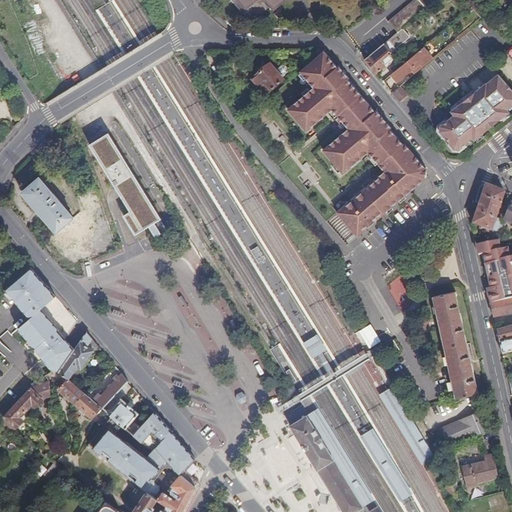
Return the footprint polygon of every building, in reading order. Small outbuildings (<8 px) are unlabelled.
[(240,0),(246,7),(244,8),(254,20),(269,7),(264,1),(266,0),(267,0),(274,8),(283,0),(240,0)] [(414,0),(389,23),(399,34),(436,0),(414,0)] [(468,0),(464,4),(468,10),(469,9),(479,1),(478,0),(468,0)] [(469,9),(478,20),(488,11),(479,1),(469,9)] [(399,34),(385,45),(389,51),(402,39),(399,34)] [(365,61),(376,74),(384,66),(381,62),(391,53),(389,51),(385,45),(365,61)] [(411,72),(413,75),(432,59),(423,48),(391,76),(398,83),(411,72)] [(339,215),(359,239),(421,184),(426,179),(426,170),(405,144),(403,145),(390,129),(391,128),(377,110),(375,112),(348,79),(349,78),(346,74),(348,73),(345,70),(343,71),(339,66),(338,67),(324,51),(319,56),(300,72),(314,89),(289,111),(309,134),(333,113),(349,132),(325,154),(345,178),(371,156),(386,174),(339,215)] [(381,62),(384,66),(386,67),(396,59),(391,53),(381,62)] [(271,64),(253,80),(259,87),(263,83),(272,92),(285,80),(284,78),(289,72),(289,68),(287,65),(283,65),(277,70),(271,64)] [(511,106),(511,91),(499,75),(491,82),(493,85),(489,88),(487,85),(486,86),(480,91),(476,94),(474,96),(476,98),(473,101),(471,98),(469,100),(463,105),(459,108),(453,113),(452,114),(455,118),(450,122),(442,129),(440,132),(456,152),(458,152),(461,151),(467,146),(470,144),(473,140),(475,142),(476,142),(482,137),(502,120),(508,115),(509,114),(507,112),(506,110),(511,106)] [(392,93),(399,102),(407,95),(400,87),(392,93)] [(474,96),(476,94),(473,91),(470,93),(470,96),(467,97),(469,100),(471,98),(474,96)] [(469,100),(467,97),(466,97),(460,102),(463,105),(469,100)] [(439,135),(440,132),(442,129),(450,122),(448,120),(439,128),(439,135)] [(455,155),(458,152),(456,152),(440,132),(439,135),(455,155)] [(116,190),(130,212),(123,216),(134,236),(148,227),(155,238),(166,231),(159,221),(161,220),(108,134),(89,145),(116,190)] [(36,151),(44,160),(57,149),(49,140),(36,151)] [(57,232),(74,217),(40,177),(23,192),(57,232)] [(476,223),(494,229),(505,193),(487,185),(484,185),(480,188),(477,204),(481,205),(476,223)] [(83,210),(98,205),(94,195),(80,200),(83,210)] [(511,202),(507,200),(503,211),(508,213),(511,202)] [(511,252),(510,246),(503,248),(501,239),(496,240),(479,243),(481,249),(485,248),(494,286),(489,287),(493,303),(511,298),(511,252)] [(56,297),(30,267),(5,289),(7,292),(13,299),(30,319),(18,329),(29,341),(33,345),(36,349),(35,350),(48,365),(53,371),(56,370),(59,372),(73,350),(70,345),(66,340),(57,330),(55,331),(52,327),(55,324),(41,309),(44,307),(41,304),(45,301),(47,304),(56,297)] [(11,301),(13,299),(7,292),(5,294),(11,301)] [(454,294),(434,298),(437,310),(457,399),(477,394),(470,363),(454,294)] [(511,298),(493,303),(496,316),(511,312),(511,326),(499,329),(502,342),(511,339),(511,298)] [(364,330),(356,335),(365,349),(372,344),(380,339),(375,333),(371,325),(364,330)] [(96,403),(72,382),(73,380),(74,381),(94,352),(93,350),(97,344),(86,331),(73,350),(59,372),(69,380),(60,390),(93,417),(102,407),(96,403)] [(317,335),(301,344),(309,358),(325,349),(317,335)] [(504,353),(511,351),(511,339),(502,342),(504,353)] [(96,403),(102,407),(104,409),(129,381),(122,373),(96,403)] [(48,398),(54,395),(50,380),(33,386),(0,420),(0,422),(5,426),(9,422),(16,429),(22,423),(19,420),(32,407),(35,410),(44,401),(42,399),(46,396),(48,398)] [(388,383),(375,390),(414,460),(421,456),(427,452),(413,428),(406,413),(388,383)] [(242,392),(237,395),(238,400),(242,403),(247,401),(246,396),(242,392)] [(139,413),(122,399),(109,413),(113,416),(123,425),(127,428),(139,413)] [(22,423),(35,410),(32,407),(19,420),(22,423)] [(316,409),(304,416),(307,421),(316,435),(320,441),(324,439),(328,446),(333,454),(329,456),(334,465),(338,471),(341,475),(361,508),(363,511),(380,511),(362,482),(316,409)] [(171,431),(156,412),(135,435),(149,446),(156,449),(171,431)] [(441,429),(448,446),(487,429),(480,413),(441,429)] [(116,435),(123,425),(113,416),(90,444),(143,485),(140,488),(147,493),(153,497),(160,491),(159,485),(153,481),(165,468),(171,467),(181,475),(182,474),(189,465),(193,461),(193,457),(194,456),(190,452),(176,436),(171,431),(156,449),(148,457),(128,441),(126,442),(116,435)] [(304,416),(287,427),(295,439),(299,445),(301,449),(311,466),(317,475),(323,485),(329,495),(339,511),(355,511),(361,508),(341,475),(338,471),(334,465),(329,456),(333,454),(328,446),(324,439),(320,441),(316,435),(307,421),(304,416)] [(487,461),(460,467),(467,488),(478,485),(478,482),(499,477),(493,453),(485,455),(487,461)] [(66,473),(54,463),(43,475),(56,485),(66,473)] [(36,467),(43,473),(46,470),(39,464),(36,467)] [(182,511),(196,487),(182,474),(181,475),(178,479),(175,478),(173,478),(172,480),(171,480),(166,487),(170,490),(168,492),(170,493),(171,495),(171,496),(169,498),(163,493),(158,500),(172,511),(171,511),(182,511)] [(455,491),(450,483),(444,486),(449,494),(455,491)] [(171,511),(172,511),(158,500),(153,497),(147,493),(133,511),(171,511)] [(122,511),(106,501),(98,511),(122,511)]
